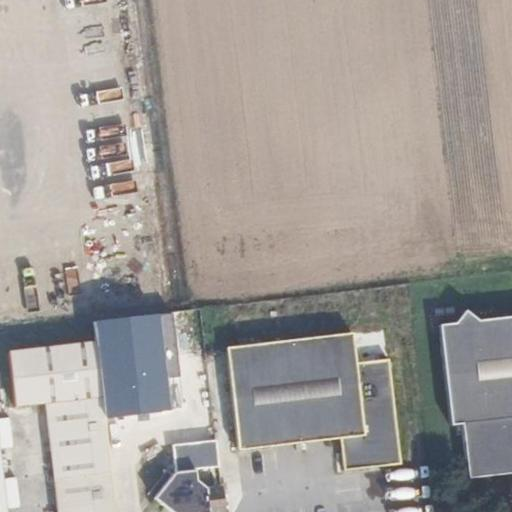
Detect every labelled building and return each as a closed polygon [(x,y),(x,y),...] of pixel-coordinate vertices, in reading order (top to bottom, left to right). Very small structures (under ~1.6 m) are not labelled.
[(511,317),(482,321),(465,309),(454,324),(439,325),(450,427),(460,426),(466,479),(511,473),(511,317)] [(199,322),(128,325),(129,352),(200,349),(199,322)] [(399,465),(388,360),(355,364),(352,334),(309,339),(321,441),(336,440),(341,471),(399,465)] [(321,441),(309,339),(224,348),(236,451),(321,441)] [(113,476),(97,344),(11,355),(17,407),(44,404),(54,483),(113,476)] [(0,511),(10,511),(0,425),(0,511)] [(223,486),(208,487),(198,479),(196,468),(174,471),(153,499),(170,511),(173,511),(176,508),(181,511),(217,511),(226,511),(223,486)]
